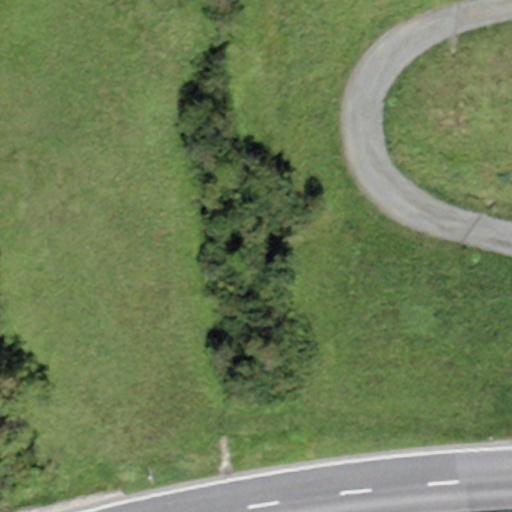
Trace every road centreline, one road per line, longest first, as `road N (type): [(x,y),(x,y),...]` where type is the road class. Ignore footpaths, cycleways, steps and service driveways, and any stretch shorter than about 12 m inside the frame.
road 1 (track): [(511,240),(444,223),(385,186),(366,95),(386,45),(511,7)]
road 2 (primary): [(511,475),(342,489),(213,511)]
